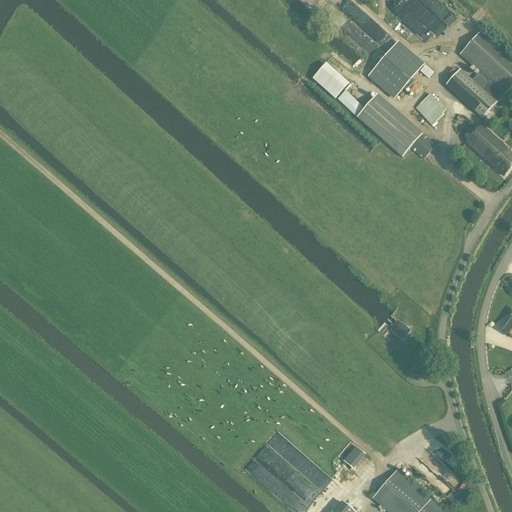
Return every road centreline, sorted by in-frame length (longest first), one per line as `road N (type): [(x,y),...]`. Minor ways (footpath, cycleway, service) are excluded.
road 1 (track): [(371,511),(360,500),(375,458),(0,133)]
road 2 (unclassified): [(490,511),(449,393),(440,335),(456,275),(511,181)]
road 3 (unclassified): [(511,466),(481,343),(487,302),(511,251)]
road 4 (track): [(437,89),(436,68),(354,0)]
